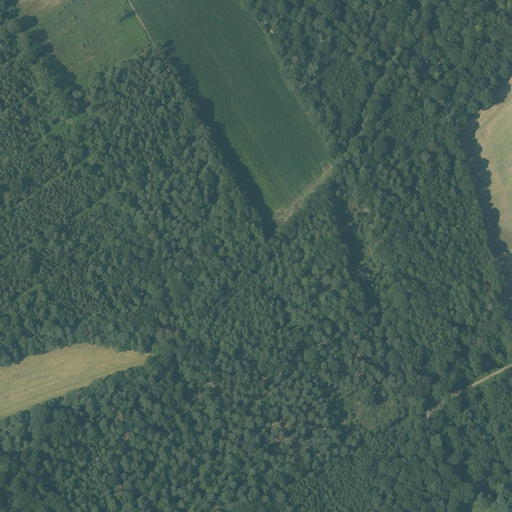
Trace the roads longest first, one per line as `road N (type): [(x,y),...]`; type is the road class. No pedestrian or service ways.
road 1 (unclassified): [(457,511),(348,161)]
road 2 (track): [(348,161),(248,0)]
road 3 (unclassified): [(345,157),(417,0)]
